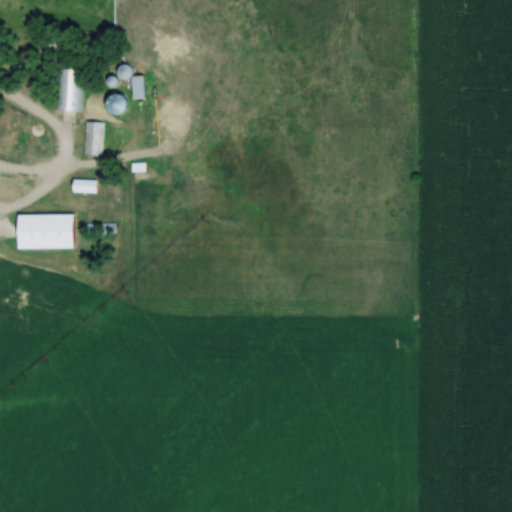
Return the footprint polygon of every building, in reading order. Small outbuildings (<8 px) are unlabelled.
[(81,110),(82,68),(58,68),(57,109),(81,110)] [(143,75),(132,75),(132,96),(143,96),(143,75)] [(83,154),(102,154),(102,121),(83,121),(83,154)] [(94,181),(74,181),(74,190),(94,190),(94,181)] [(17,213),(17,247),(74,247),(74,213),(17,213)] [(115,234),(115,223),(85,223),(85,234),(115,234)]
